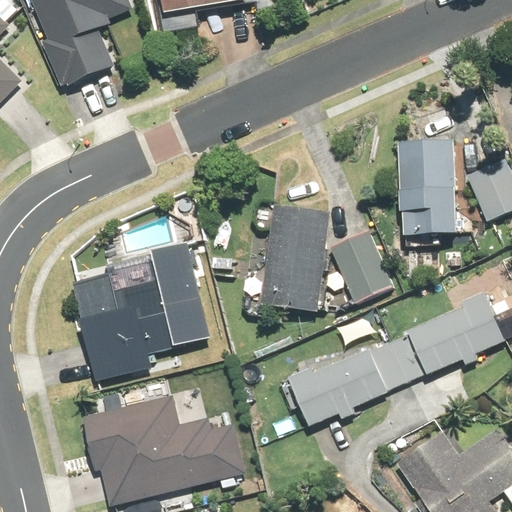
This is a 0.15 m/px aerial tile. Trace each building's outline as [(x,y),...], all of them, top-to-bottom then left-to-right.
[(30,0),(48,41),(41,44),(60,89),(67,86),(68,89),(114,69),(99,31),(110,26),(108,22),(132,12),(127,0),(30,0)] [(247,0),(159,0),(162,16),(248,3),(247,0)] [(0,105),(22,84),(0,61),(0,52),(3,49),(0,46),(0,36),(10,27),(0,17),(0,105)] [(454,143),(397,144),(400,240),(457,238),(454,143)] [(511,174),(505,160),(466,178),(487,224),(511,212),(511,174)] [(333,215),(274,207),(261,308),(320,316),(333,215)] [(370,232),(329,251),(356,308),(397,289),(370,232)] [(147,356),(212,340),(189,244),(149,254),(156,285),(115,294),(110,277),(73,286),(97,384),(151,371),(147,356)] [(311,368),(287,378),(309,429),(390,395),(388,392),(425,376),(426,378),(506,344),(488,302),(439,323),(438,320),(407,333),(408,336),(315,376),(311,368)] [(110,510),(247,475),(235,426),(212,432),(209,419),(180,426),(173,398),(81,421),(95,475),(101,473),(110,510)] [(441,434),(396,465),(428,511),(494,511),(489,504),(511,488),(511,450),(498,431),(458,458),(441,434)]
